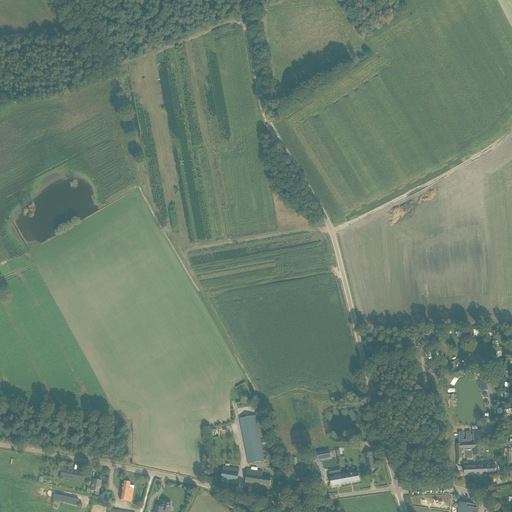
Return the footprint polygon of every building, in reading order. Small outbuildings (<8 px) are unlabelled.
[(487,379),(479,380),(480,390),(488,389),(487,379)] [(266,459),(264,459),(256,415),(239,419),(247,460),(248,459),(249,464),(265,461),(267,460),(266,459)] [(482,430),(473,431),(473,434),(473,437),(473,443),(474,448),(474,449),(474,456),(477,455),(478,455),(477,440),(481,440),(482,440),(482,430)] [(463,432),(458,432),(459,442),(471,442),(471,440),(472,440),(472,437),(473,437),(473,434),(471,434),(471,432),(466,432),(466,439),(464,439),(463,432)] [(473,443),(456,443),(456,458),(462,458),(461,449),(474,448),(473,443)] [(324,451),(314,453),(316,461),(326,459),(324,451)] [(373,452),(363,454),(363,455),(365,462),(366,467),(367,470),(372,469),(377,468),(374,458),(373,452)] [(477,465),(468,466),(468,462),(464,463),(464,466),(464,475),(478,475),(477,465)] [(496,465),(486,466),(486,465),(477,465),(478,475),(496,474),(496,465)] [(237,484),(239,469),(223,466),(221,482),(237,484)] [(62,468),(60,478),(70,480),(88,483),(90,473),(62,468)] [(262,476),(262,472),(248,470),(246,483),(270,486),(271,478),(262,476)] [(343,485),(360,482),(358,472),(341,475),(343,485)] [(331,487),(343,485),(341,475),(330,477),(331,487)] [(101,481),(95,480),(93,479),(91,486),(90,490),(95,491),(95,494),(99,495),(101,481)] [(129,485),(130,482),(123,481),(122,485),(122,486),(120,500),(131,502),(134,486),(129,485)] [(79,499),(54,493),(52,500),(77,506),(79,499)] [(170,508),(170,502),(163,501),(162,504),(161,504),(160,505),(156,504),(154,511),(169,511),(171,508),(170,508)] [(473,508),(474,505),(460,503),(458,511),(476,511),(477,509),(473,508)]
